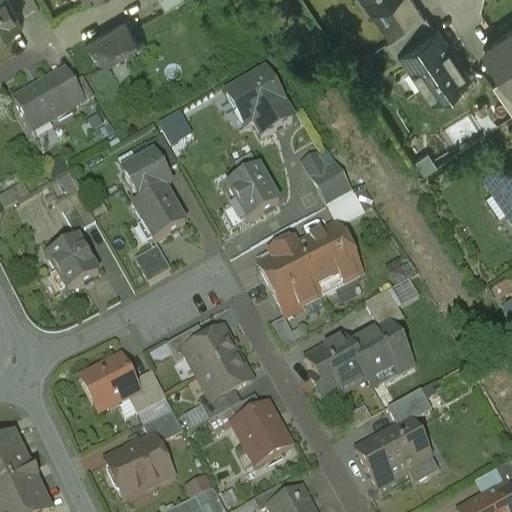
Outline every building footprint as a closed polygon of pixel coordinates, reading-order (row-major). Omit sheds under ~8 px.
[(7,0),(0,0),(0,32),(20,21),(7,0)] [(159,0),(165,8),(179,0),(159,0)] [(372,0),(377,6),(384,1),(389,9),(402,0),(372,0)] [(412,0),(402,0),(389,9),(404,30),(423,16),(412,0)] [(404,30),(385,43),(395,58),(402,54),(401,53),(435,29),(425,16),(423,16),(404,30)] [(127,19),(86,43),(104,76),(146,52),(127,19)] [(435,29),(401,53),(402,54),(433,100),(467,77),(435,29)] [(511,29),(484,49),(503,78),(511,89),(511,88),(511,29)] [(64,74),(12,104),(31,137),(83,107),(72,87),(64,74)] [(265,77),(226,99),(236,116),(240,113),(249,129),(253,127),(261,141),(292,124),(265,77)] [(511,89),(503,78),(492,86),(511,114),(511,89),(511,88),(511,89)] [(82,82),(72,87),(83,107),(84,107),(93,101),(82,82)] [(159,124),(171,148),(193,137),(181,114),(159,124)] [(178,168),(161,139),(146,148),(152,159),(153,159),(163,176),(178,168)] [(163,176),(153,159),(152,159),(123,176),(140,206),(164,192),(164,193),(170,189),(163,176)] [(257,171),(251,159),(235,168),(241,180),(257,171)] [(335,168),(324,173),(316,160),(303,168),(318,194),(317,195),(325,209),(351,195),(335,168)] [(511,169),(486,187),(494,200),(496,199),(510,219),(508,220),(511,225),(511,169)] [(241,180),(226,189),(247,226),(278,208),(257,171),(241,180)] [(44,190),(16,207),(40,246),(68,229),(44,190)] [(140,206),(132,210),(153,247),(185,229),(164,193),(164,192),(140,206)] [(96,226),(84,205),(64,216),(76,237),(96,226)] [(335,229),(296,250),(293,244),(269,256),(272,262),(257,270),(284,321),(301,313),(300,310),(319,300),(320,303),(336,295),(335,292),(361,278),(335,229)] [(139,248),(149,241),(142,230),(131,236),(139,248)] [(78,242),(47,259),(67,295),(99,278),(78,242)] [(157,250),(134,263),(147,286),(170,273),(157,250)] [(386,295),(364,307),(379,334),(390,328),(392,331),(404,324),(386,295)] [(350,350),(344,341),(332,348),(331,347),(320,353),(320,354),(306,362),(330,404),(367,384),(370,388),(382,381),(384,386),(413,370),(392,331),(390,328),(379,334),(371,338),(370,336),(359,343),(360,344),(350,350)] [(198,331),(166,348),(176,366),(187,360),(184,354),(204,343),(198,331)] [(204,343),(184,354),(187,360),(198,380),(235,360),(233,356),(235,352),(232,346),(228,346),(221,334),(204,343)] [(235,360),(198,380),(210,400),(213,406),(234,395),(250,386),(243,373),(245,370),(241,363),(237,364),(235,360)] [(120,361),(80,381),(94,408),(104,404),(107,405),(116,400),(120,406),(128,402),(138,396),(135,389),(120,361)] [(151,376),(140,382),(137,388),(135,389),(138,396),(128,402),(136,419),(165,403),(151,376)] [(234,395),(213,406),(210,400),(199,406),(209,425),(231,413),(240,407),(234,395)] [(431,415),(420,395),(412,399),(423,419),(431,415)] [(240,407),(231,413),(237,425),(263,411),(256,399),(240,407)] [(412,399),(387,413),(397,432),(406,427),(407,429),(423,419),(412,399)] [(263,411),(237,425),(249,447),(245,450),(256,470),(291,451),(267,409),(263,411)] [(364,410),(344,421),(350,434),(371,422),(364,410)] [(171,415),(142,429),(149,444),(153,442),(157,448),(182,436),(171,415)] [(397,432),(356,454),(380,496),(380,495),(379,492),(408,476),(415,489),(438,475),(434,477),(407,429),(406,427),(397,432)] [(0,446),(0,511),(47,511),(34,484),(37,482),(31,471),(28,473),(12,440),(0,446)] [(149,444),(139,449),(138,447),(127,452),(128,454),(107,464),(110,471),(108,472),(106,476),(110,483),(114,485),(116,484),(125,501),(172,479),(157,448),(153,442),(149,444)] [(511,464),(495,474),(504,490),(506,489),(507,490),(511,486),(511,464)] [(280,489),(251,505),(255,511),(266,511),(269,511),(269,509),(286,500),(280,489)] [(511,511),(511,499),(507,490),(506,489),(504,490),(488,499),(487,497),(481,501),(486,511),(511,511)] [(286,500),(269,509),(269,511),(309,511),(300,493),(286,500)] [(200,511),(195,501),(172,511),(200,511)] [(486,511),(481,501),(474,505),(475,506),(464,511),(486,511)]
